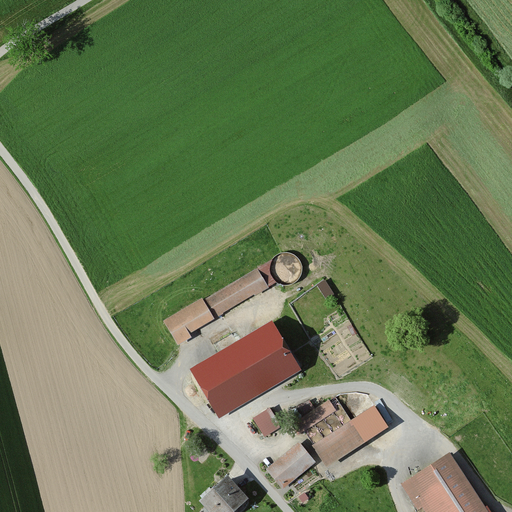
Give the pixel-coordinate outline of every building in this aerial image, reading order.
[(264,258),(263,280),(300,281),(301,259),(264,258)] [(267,290),(255,271),(201,303),(200,301),(161,324),(175,348),(190,340),(188,337),(267,290)] [(326,296),(334,292),(326,277),(318,282),(326,296)] [(186,371),(215,420),(296,372),(267,323),(186,371)] [(301,419),(291,426),(298,437),(335,413),(328,402),(314,411),(308,403),(296,411),(301,419)] [(252,420),(265,440),(282,429),(269,409),(252,420)] [(351,423),(312,447),(324,467),(363,442),(351,423)] [(264,471),(281,491),(314,463),(297,443),(264,471)] [(401,485),(419,511),(486,511),(447,454),(401,485)] [(195,503),(203,511),(231,511),(243,501),(222,478),(195,503)]
